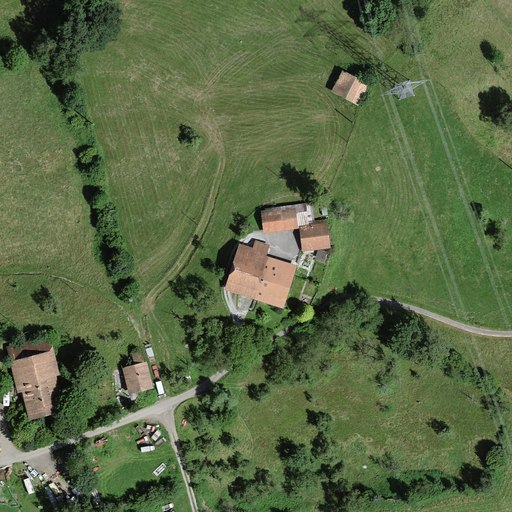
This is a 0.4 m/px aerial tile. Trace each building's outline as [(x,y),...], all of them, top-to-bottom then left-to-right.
[(369,85),(342,71),(331,93),(358,106),(369,85)] [(298,223),(312,222),(310,203),(265,209),(265,211),(260,211),(263,234),(299,230),(298,223)] [(298,223),(299,230),(302,253),(330,249),(327,224),(325,224),(324,220),(312,222),(298,223)] [(253,248),(239,244),(224,291),(283,310),(297,266),(267,257),(270,246),(255,241),(253,248)] [(22,394),(29,422),(65,413),(56,377),(60,376),(50,336),(6,347),(18,395),(22,394)] [(134,365),(121,369),(128,396),(153,389),(146,362),(144,363),(141,352),(131,354),(134,365)]
